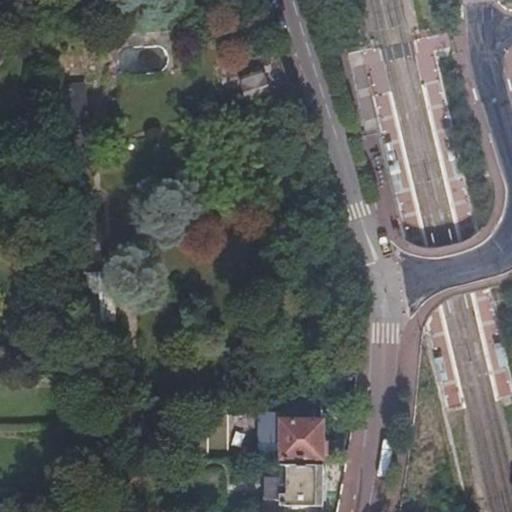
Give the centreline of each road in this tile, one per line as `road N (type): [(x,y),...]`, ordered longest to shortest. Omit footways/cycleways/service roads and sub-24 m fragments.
road 1 (residential): [(387,283),(284,0)]
road 2 (residential): [(387,283),(378,448),(366,511)]
road 3 (residential): [(387,283),(490,263),(511,248)]
road 4 (residential): [(511,157),(482,38)]
